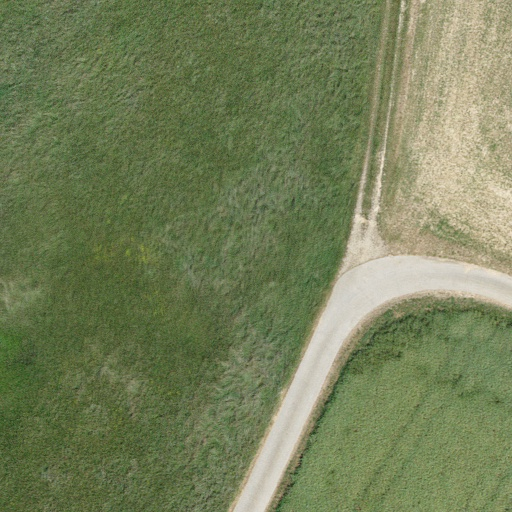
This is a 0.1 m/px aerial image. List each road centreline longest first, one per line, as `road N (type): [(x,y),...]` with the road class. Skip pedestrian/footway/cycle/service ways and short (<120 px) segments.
road 1 (track): [(246,511),(347,307),(367,288),(424,273),(511,292)]
road 2 (track): [(397,0),(367,288)]
